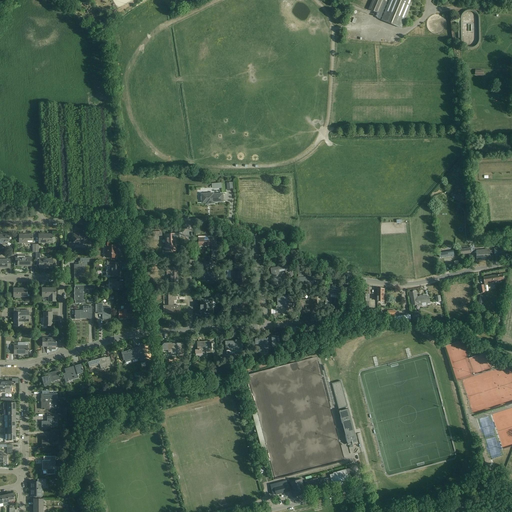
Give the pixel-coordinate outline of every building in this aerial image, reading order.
[(372,0),(369,9),(379,14),(377,18),(382,20),(402,28),(413,0),(372,0)] [(202,203),(206,203),(209,203),(210,204),(214,204),(214,202),(224,202),(223,194),(214,195),(213,194),(202,194),(202,197),(201,197),(201,200),(202,200),(202,203)] [(165,235),(165,240),(166,252),(176,251),(175,244),(177,244),(177,242),(175,242),(175,234),(165,235)] [(9,235),(0,235),(0,243),(7,243),(7,244),(8,245),(9,245),(10,245),(11,244),(11,237),(11,238),(9,238),(9,235)] [(39,235),(39,243),(54,243),(55,242),(55,239),(54,237),(52,237),(52,235),(39,235)] [(74,243),(71,243),(71,246),(74,246),(74,245),(77,245),(77,243),(85,243),(85,244),(85,245),(85,247),(90,247),(90,239),(85,239),(85,235),(80,235),(77,235),(73,235),(74,243)] [(217,259),(217,241),(217,236),(212,236),(212,238),(199,238),(199,247),(212,247),(212,259),(217,259)] [(105,257),(105,258),(115,258),(115,253),(116,253),(116,246),(109,246),(109,243),(103,243),(103,246),(106,246),(106,258),(105,257)] [(238,257),(239,257),(244,257),(244,247),(239,247),(239,248),(232,248),(232,244),(227,244),(227,255),(238,255),(238,257)] [(478,254),(477,254),(477,255),(477,260),(490,259),(490,256),(495,256),(494,250),(490,251),(490,250),(477,251),(478,254)] [(31,266),(31,261),(31,258),(24,258),(24,255),(17,255),(17,258),(15,258),(15,262),(17,262),(17,266),(31,266)] [(88,258),(85,258),(80,259),(80,262),(78,262),(78,265),(75,265),(75,271),(74,271),(74,278),(78,278),(78,275),(85,274),(85,265),(87,265),(87,262),(88,262),(94,262),(94,258),(88,258)] [(0,268),(10,268),(9,260),(0,260),(0,268)] [(39,268),(52,268),(52,260),(36,260),(36,266),(39,266),(39,268)] [(212,261),(209,262),(204,262),(204,267),(206,267),(206,271),(199,271),(200,281),(205,281),(205,279),(212,278),(212,281),(219,281),(218,275),(216,275),(216,270),(211,270),(210,267),(212,267),(212,261)] [(107,275),(108,276),(110,276),(119,276),(119,265),(114,265),(114,262),(106,262),(106,265),(110,265),(110,269),(109,269),(108,270),(107,270),(106,271),(106,272),(106,273),(107,275)] [(238,288),(248,287),(247,280),(246,281),(246,280),(244,280),(244,278),(245,278),(243,268),(241,269),(240,265),(234,264),(235,270),(236,270),(237,278),(236,278),(237,282),(235,283),(234,285),(234,287),(236,288),(238,288)] [(289,266),(271,268),(273,279),(271,279),(272,285),(278,284),(278,287),(282,287),(279,272),(285,271),(286,273),(288,273),(289,277),(294,276),(292,266),(289,266)] [(178,283),(177,268),(166,268),(166,274),(166,275),(167,275),(168,277),(169,277),(170,277),(170,283),(178,283)] [(299,270),(299,280),(300,284),(302,284),(303,284),(303,283),(308,283),(308,284),(319,283),(319,275),(313,275),(313,277),(306,278),(305,270),(299,270)] [(483,278),(484,283),(485,285),(494,283),(494,282),(504,280),(503,274),(483,278)] [(113,290),(117,290),(122,290),(122,282),(117,282),(117,279),(110,279),(110,282),(113,282),(113,290)] [(325,305),(329,305),(331,294),(339,295),(338,301),(336,301),(334,312),(338,313),(342,288),(332,286),(333,283),(329,282),(325,305)] [(75,289),(74,289),(74,301),(75,301),(75,304),(84,304),(84,300),(83,300),(82,289),(94,289),(94,285),(90,285),(90,286),(75,286),(75,289)] [(27,289),(18,289),(13,289),(13,297),(27,297),(27,289)] [(55,289),(42,289),(42,297),(49,297),(49,302),(55,302),(55,289)] [(416,292),(409,293),(410,297),(411,297),(412,305),(422,303),(422,305),(423,306),(426,306),(426,305),(426,303),(427,304),(430,303),(429,297),(426,297),(425,296),(417,298),(416,292)] [(179,306),(176,306),(173,306),(173,300),(176,300),(176,293),(168,293),(168,301),(169,301),(169,306),(163,306),(163,313),(179,313),(179,306)] [(358,301),(361,319),(377,317),(376,310),(369,310),(369,294),(363,294),(362,301),(358,301)] [(293,295),(288,295),(288,296),(287,296),(277,296),(278,306),(287,305),(287,312),(286,312),(293,312),(292,306),(293,306),(293,305),(292,305),(292,302),(293,302),(293,298),(293,295)] [(300,301),(300,305),(301,310),(313,309),(314,314),(319,313),(319,305),(317,305),(317,295),(310,296),(310,300),(300,301)] [(201,305),(201,310),(202,310),(203,315),(206,315),(206,316),(209,316),(209,315),(213,315),(212,300),(211,300),(211,299),(208,299),(208,300),(202,300),(202,304),(202,305),(201,305)] [(234,307),(234,308),(234,313),(242,312),(242,314),(249,313),(248,299),(241,299),(241,307),(234,307)] [(102,313),(102,319),(104,319),(104,320),(105,320),(106,320),(107,319),(110,319),(110,308),(102,308),(102,304),(98,304),(98,305),(95,305),(95,312),(98,312),(98,313),(102,313)] [(74,310),(75,319),(80,319),(80,318),(88,318),(88,314),(91,314),(91,306),(83,306),(83,310),(74,310)] [(118,310),(118,314),(118,319),(131,319),(131,317),(134,317),(134,308),(131,308),(131,310),(118,310)] [(20,313),(13,313),(14,327),(22,326),(22,319),(29,319),(28,310),(20,311),(20,313)] [(52,313),(47,313),(43,313),(43,326),(52,326),(52,313)] [(276,347),(280,346),(279,336),(276,336),(272,336),(269,336),(269,338),(267,338),(267,339),(259,339),(255,339),(256,345),(256,344),(259,344),(259,347),(259,346),(268,346),(268,347),(272,347),(276,347)] [(42,347),(47,347),(56,346),(56,338),(42,339),(42,347)] [(225,342),(226,347),(226,350),(236,350),(236,354),(242,353),(242,340),(235,340),(236,341),(225,342)] [(204,343),(204,342),(198,343),(198,342),(197,342),(198,350),(195,350),(196,358),(207,357),(207,353),(212,353),(212,341),(206,342),(206,343),(204,343)] [(182,343),(167,344),(164,344),(163,346),(163,348),(164,350),(168,350),(168,353),(168,352),(176,352),(177,355),(183,355),(182,343)] [(14,346),(14,354),(27,354),(27,346),(14,346)] [(141,347),(131,350),(132,351),(129,352),(129,351),(121,353),(122,355),(122,357),(122,356),(123,360),(125,360),(125,362),(131,361),(130,359),(139,357),(140,361),(145,360),(144,355),(143,355),(141,347)] [(88,362),(89,367),(89,368),(99,366),(100,369),(111,366),(109,357),(105,358),(105,357),(88,362)] [(81,364),(75,366),(74,366),(73,367),(72,368),(71,367),(64,369),(66,373),(63,374),(65,382),(68,381),(68,380),(78,377),(77,374),(83,372),(82,370),(83,370),(83,369),(82,369),(81,364)] [(60,379),(59,376),(57,371),(47,374),(48,376),(41,378),(44,387),(51,385),(50,382),(60,379)] [(332,384),(339,409),(348,407),(341,381),(332,384)] [(44,409),(44,410),(45,410),(45,409),(53,409),(53,402),(57,402),(56,394),(41,394),(41,399),(42,399),(42,401),(41,401),(41,409),(44,409)] [(339,411),(348,445),(352,444),(352,445),(353,444),(353,443),(357,442),(348,409),(339,411)] [(53,417),(52,417),(47,417),(47,422),(42,422),(42,427),(55,427),(55,424),(57,424),(57,420),(53,420),(53,417)] [(44,443),(44,446),(53,446),(53,440),(57,440),(57,431),(50,431),(50,435),(46,435),(46,436),(45,436),(45,437),(42,437),(42,443),(44,443)] [(55,460),(55,457),(50,457),(50,461),(42,461),(42,470),(47,470),(47,474),(54,474),(54,470),(52,470),(52,466),(55,466),(55,460)] [(331,478),(328,478),(330,484),(332,483),(332,484),(354,478),(352,468),(334,473),(334,474),(330,475),(331,478)] [(305,482),(306,485),(307,490),(330,484),(328,478),(317,481),(316,479),(305,482)] [(33,496),(33,499),(42,499),(42,496),(41,496),(41,486),(46,486),(46,479),(37,479),(37,482),(30,482),(30,496),(33,496)] [(301,492),(305,491),(302,479),(296,481),(297,481),(296,482),(295,481),(290,482),(294,498),(299,496),(302,495),(301,492)] [(273,495),(276,495),(291,491),(289,484),(288,484),(287,480),(270,484),(273,495)] [(9,502),(7,495),(1,496),(3,503),(3,506),(9,505),(9,502)] [(34,500),(34,503),(33,511),(42,511),(43,499),(33,499),(33,500),(34,500)]
